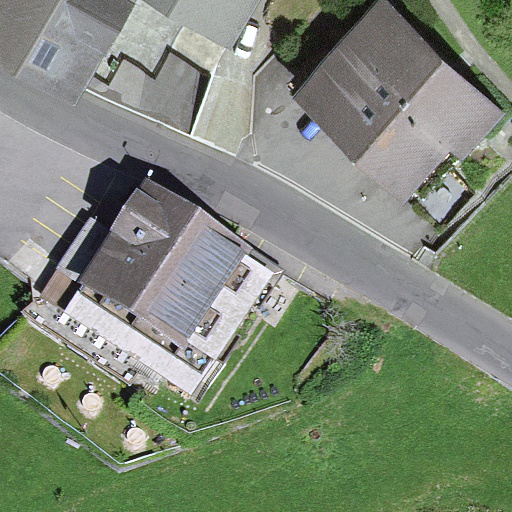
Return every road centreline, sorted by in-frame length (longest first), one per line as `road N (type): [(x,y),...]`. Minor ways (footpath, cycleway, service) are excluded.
road 1 (residential): [(0,86),(269,208),(511,359)]
road 2 (unknown): [(398,288),(500,172)]
road 3 (unknown): [(511,105),(509,84),(446,0)]
